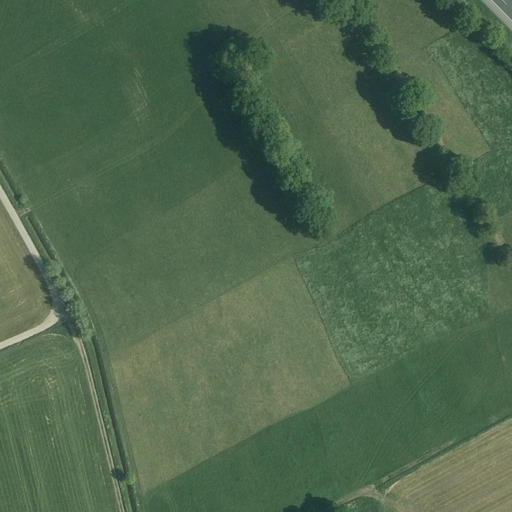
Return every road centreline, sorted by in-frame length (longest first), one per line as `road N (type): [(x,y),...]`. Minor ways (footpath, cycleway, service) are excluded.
road 1 (track): [(120,511),(81,346),(60,304)]
road 2 (track): [(0,346),(52,321),(60,304),(0,192)]
